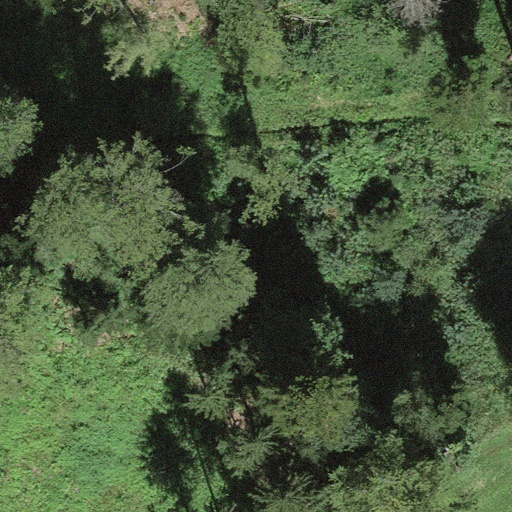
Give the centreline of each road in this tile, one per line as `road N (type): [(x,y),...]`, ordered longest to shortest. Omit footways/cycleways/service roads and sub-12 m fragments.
road 1 (track): [(511,144),(0,161)]
road 2 (track): [(511,439),(383,511)]
